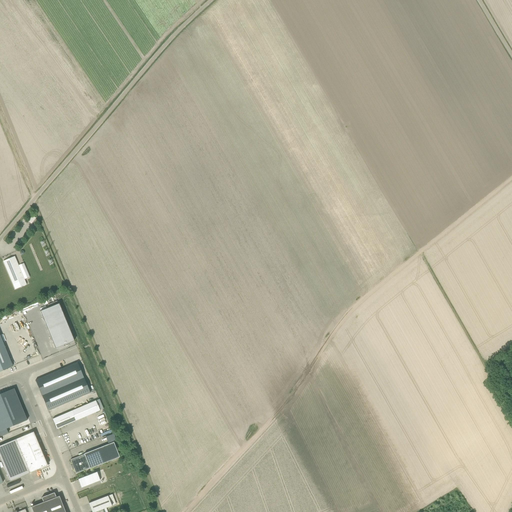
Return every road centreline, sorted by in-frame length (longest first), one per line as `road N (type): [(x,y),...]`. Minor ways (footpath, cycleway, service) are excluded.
road 1 (track): [(511,179),(346,315),(280,412),(187,511)]
road 2 (track): [(0,115),(161,511)]
road 3 (unclassified): [(0,240),(211,0)]
road 4 (track): [(424,250),(484,361),(511,376)]
